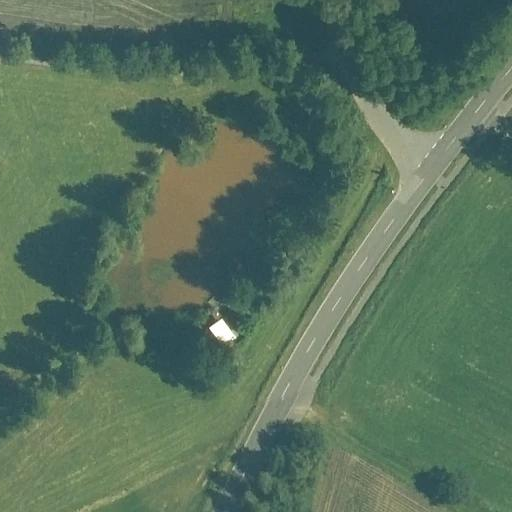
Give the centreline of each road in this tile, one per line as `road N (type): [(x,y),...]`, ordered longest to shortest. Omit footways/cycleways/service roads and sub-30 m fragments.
road 1 (tertiary): [(231,511),(318,337),(433,171)]
road 2 (track): [(354,50),(235,71),(91,69),(0,57)]
road 3 (track): [(282,401),(474,511)]
road 4 (residential): [(433,171),(376,115),(347,0)]
road 5 (tertiary): [(433,171),(511,74)]
